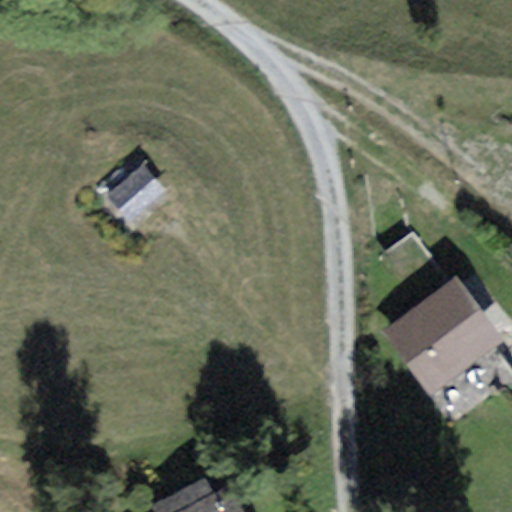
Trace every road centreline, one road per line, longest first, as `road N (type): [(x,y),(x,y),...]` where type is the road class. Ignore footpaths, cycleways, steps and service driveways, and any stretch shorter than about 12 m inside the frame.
road 1 (track): [(187,0),(263,46),(321,140),(337,234),(346,409)]
road 2 (track): [(0,456),(114,458),(346,409)]
road 3 (track): [(511,204),(413,132),(296,58),(263,46)]
